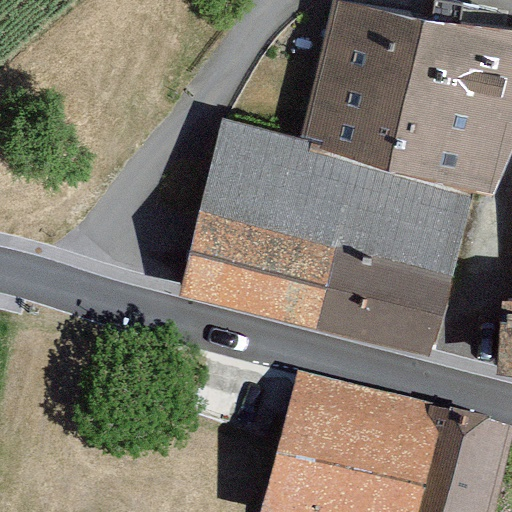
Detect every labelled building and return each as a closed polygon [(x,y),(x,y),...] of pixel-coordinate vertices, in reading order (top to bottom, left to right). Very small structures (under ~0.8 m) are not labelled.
[(511,24),(342,0),(335,0),(303,130),(471,172),(503,180),(511,141),(511,24)] [(303,130),(223,111),(181,282),(429,343),(471,172),(303,130)] [(511,284),(499,287),(498,365),(511,367),(511,284)] [(417,511),(443,407),(298,371),(263,511),(266,511),(417,511)] [(511,423),(443,407),(417,511),(491,511),(511,429),(511,423)]
